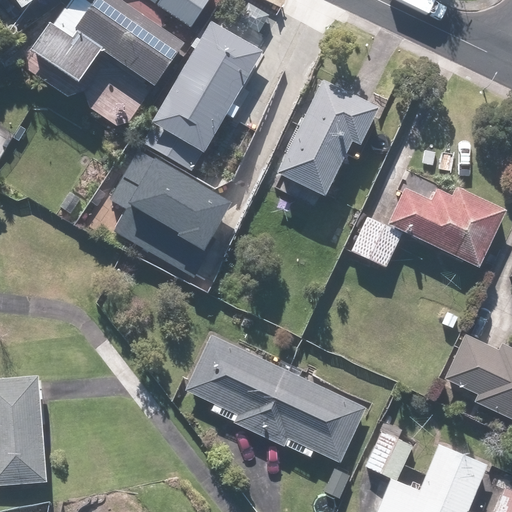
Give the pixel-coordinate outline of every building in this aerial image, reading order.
[(26,0),(32,9),(43,0),(26,0)] [(52,21),(33,49),(81,81),(105,46),(160,83),(187,43),(122,0),(98,0),(94,7),(93,6),(84,0),(74,0),(58,25),(52,21)] [(165,0),(161,6),(193,26),(208,0),(165,0)] [(143,142),(193,171),(204,151),(207,153),(224,126),(264,149),(297,91),(256,66),(264,53),(212,23),(143,142)] [(290,150),(280,171),(329,196),(349,155),(359,160),(386,108),(327,78),(307,118),(302,115),(285,148),(290,150)] [(193,269),(233,199),(139,145),(110,195),(129,206),(118,226),(193,269)] [(415,154),(396,145),(381,177),(399,186),(415,154)] [(407,186),(389,222),(480,265),(506,210),(456,186),(451,195),(436,187),(431,198),(407,186)] [(404,235),(368,218),(353,250),(389,267),(404,235)] [(214,329),(187,389),(215,401),(210,412),(312,458),(315,452),(342,464),(371,400),(214,329)] [(467,332),(445,378),(480,394),(475,405),(511,422),(511,347),(502,343),(500,348),(467,332)] [(47,375),(0,377),(0,483),(52,482),(47,375)] [(415,446),(382,430),(365,465),(392,478),(375,511),(511,511),(511,474),(443,443),(422,490),(400,480),(415,446)] [(353,476),(335,467),(324,489),(342,498),(353,476)]
